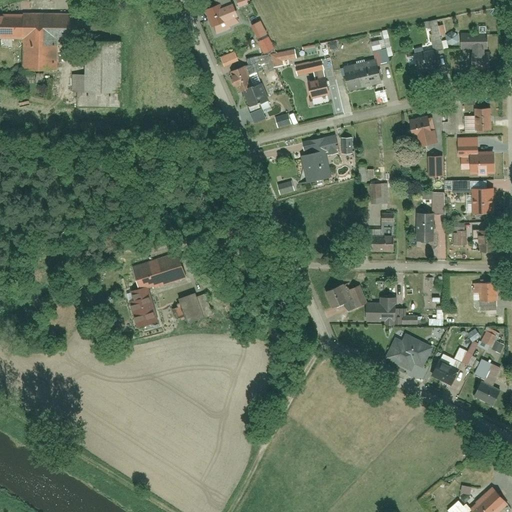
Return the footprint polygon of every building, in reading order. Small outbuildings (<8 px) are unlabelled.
[(228,12),(225,4),(211,10),(214,18),(228,12)] [(67,36),(68,8),(0,7),(0,34),(17,35),(17,68),(50,68),(50,36),(67,36)] [(238,12),(231,15),(234,23),(241,20),(238,12)] [(221,25),(219,20),(204,26),(209,39),(235,30),(232,21),(221,25)] [(120,37),(81,36),(80,87),(118,88),(120,37)] [(437,41),(427,44),(431,58),(440,55),(437,41)] [(484,45),(458,46),(459,57),(485,56),(484,45)] [(384,58),(377,60),(381,75),(388,74),(384,58)] [(432,58),(411,64),(415,81),(436,76),(432,58)] [(487,61),(470,61),(470,78),(487,77),(487,61)] [(287,62),(278,64),(280,71),(288,69),(287,62)] [(245,74),(251,88),(262,84),(256,69),(245,74)] [(379,91),(374,70),(363,73),(363,69),(355,71),(356,74),(342,78),(348,99),(379,91)] [(319,70),(294,76),(296,85),(321,80),(319,70)] [(250,99),(243,79),(229,84),(236,104),(250,99)] [(324,87),(306,91),(310,109),(327,105),(324,87)] [(268,119),(259,98),(241,106),(250,126),(268,119)] [(491,108),(475,109),(476,131),(491,130),(491,108)] [(426,126),(409,130),(413,146),(422,144),(424,152),(436,149),(431,128),(427,129),(426,126)] [(474,146),(464,146),(464,158),(474,158),(474,146)] [(337,149),(311,154),(312,161),(318,160),(318,164),(325,163),(326,167),(329,166),(328,161),(339,159),(337,149)] [(353,150),(341,151),(342,168),(354,167),(353,150)] [(318,164),(301,168),(304,179),(311,178),(315,197),(332,193),(326,167),(325,163),(318,164)] [(441,165),(428,166),(429,186),(442,186),(441,165)] [(470,189),(451,190),(451,199),(471,199),(470,189)] [(381,193),(370,193),(370,215),(381,215),(381,193)] [(291,195),(279,198),(281,206),(293,203),(291,195)] [(492,196),(472,197),(472,223),(476,225),(483,225),(486,221),(492,221),(492,196)] [(445,205),(431,206),(431,215),(436,215),(436,225),(446,225),(445,205)] [(433,222),(417,223),(418,252),(433,252),(433,222)] [(395,223),(380,223),(381,246),(367,246),(367,262),(396,262),(395,223)] [(495,260),(494,238),(479,238),(479,240),(474,240),(474,247),(479,246),(479,260),(495,260)] [(466,239),(457,240),(457,255),(466,255),(466,239)] [(230,244),(200,252),(204,268),(234,260),(230,244)] [(182,267),(135,282),(142,305),(189,291),(182,267)] [(497,310),(496,290),(480,290),(480,293),(472,293),(473,303),(479,302),(480,311),(497,310)] [(359,293),(345,300),(354,318),(368,311),(359,293)] [(342,295),(327,303),(337,323),(352,315),(342,295)] [(159,336),(149,303),(129,309),(138,342),(159,336)] [(384,316),(369,315),(369,329),(386,329),(386,334),(397,335),(397,308),(384,308),(384,316)] [(198,310),(184,315),(186,321),(200,316),(198,310)] [(183,320),(173,323),(178,337),(187,333),(183,320)] [(419,326),(404,326),(404,334),(419,334),(419,326)] [(429,347),(414,339),(409,348),(424,356),(429,347)] [(421,361),(406,352),(398,366),(413,375),(421,361)] [(476,364),(461,358),(456,369),(471,375),(476,364)] [(494,372),(484,368),(476,383),(486,388),(494,372)] [(465,381),(442,371),(435,386),(458,396),(465,381)] [(502,398),(483,389),(476,404),(495,413),(502,398)] [(509,511),(495,497),(478,511),(465,511),(463,509),(459,511),(509,511)]
